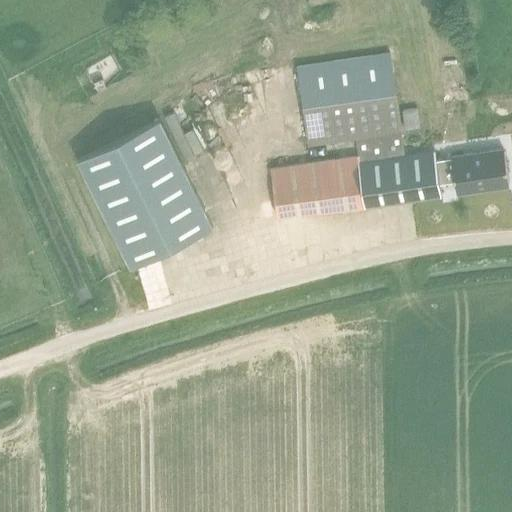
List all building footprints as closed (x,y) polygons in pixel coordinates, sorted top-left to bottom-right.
[(444,104),(469,101),(462,51),(437,55),(444,104)] [(83,62),(87,71),(93,69),(97,79),(116,72),(108,52),(83,62)] [(403,149),(389,52),(296,65),(308,144),(356,137),(358,155),(403,149)] [(417,108),(402,110),(405,129),(419,127),(417,108)] [(131,265),(213,225),(159,117),(78,157),(131,265)] [(366,205),(440,194),(439,184),(436,164),(434,150),(404,155),(403,149),(358,155),(366,205)] [(504,154),(436,164),(439,184),(456,182),(458,197),(510,190),(504,154)] [(366,205),(358,155),(270,167),(277,217),(366,205)]
